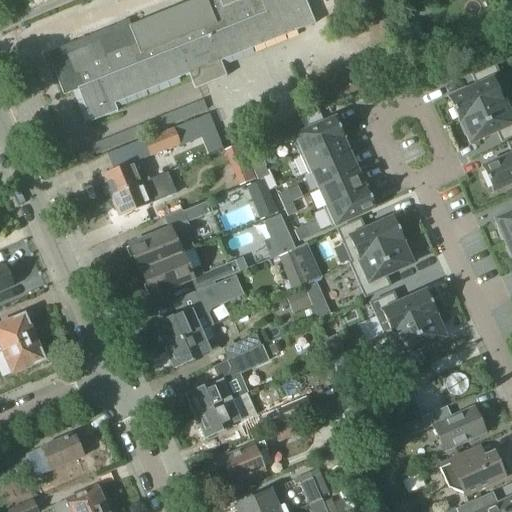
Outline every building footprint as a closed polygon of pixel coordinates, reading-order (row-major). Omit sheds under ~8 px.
[(119,35),(116,26),(47,54),(63,96),(77,90),(90,124),(117,113),(113,104),(188,75),(194,91),(226,78),(220,63),(315,26),(304,0),(197,0),(129,27),(131,31),(119,35)] [(439,68),(454,57),(442,41),(428,52),(439,68)] [(499,78),(494,66),(471,76),(476,87),(448,99),(458,122),(460,121),(502,102),(493,81),(499,78)] [(503,103),(502,102),(460,121),(460,122),(462,125),(460,126),(464,136),(466,135),(470,144),(496,133),(501,143),(511,138),(511,123),(511,124),(503,103)] [(291,139),(299,157),(340,139),(341,140),(343,139),(334,120),(291,139)] [(143,142),(149,157),(149,158),(178,147),(178,148),(191,142),(185,126),(143,142)] [(299,157),(307,176),(312,174),(311,173),(348,157),(341,140),(340,139),(299,157)] [(511,156),(481,169),(484,174),(481,175),(487,189),(490,188),(492,193),(511,183),(511,142),(507,145),(511,156)] [(229,167),(246,160),(240,145),(223,152),(229,167)] [(311,173),(312,174),(319,190),(356,174),(348,157),(311,173)] [(109,198),(147,183),(139,162),(100,177),(109,198)] [(254,173),(257,182),(268,178),(265,169),(254,173)] [(356,174),(319,190),(326,207),(327,208),(364,192),(363,191),(362,188),(356,174)] [(147,183),(109,198),(117,219),(175,196),(166,175),(147,183)] [(264,180),(246,188),(250,198),(268,191),(264,180)] [(327,208),(326,207),(322,209),(331,228),(374,209),(365,190),(363,191),(364,192),(327,208)] [(282,207),(291,203),(290,201),(286,192),(277,196),(281,205),(282,207)] [(182,213),(186,224),(211,214),(206,203),(182,213)] [(296,214),(291,203),(282,207),(287,218),(296,214)] [(511,241),(511,214),(496,221),(499,230),(497,231),(502,241),(504,240),(506,244),(511,241)] [(400,242),(401,243),(403,242),(392,219),(364,231),(359,221),(336,231),(351,263),(351,264),(358,261),(400,242)] [(181,255),(193,251),(183,225),(128,246),(138,272),(181,255)] [(307,239),(302,228),(293,232),(299,243),(307,239)] [(402,247),(401,243),(400,242),(358,261),(351,264),(351,263),(349,264),(364,299),(389,287),(385,277),(410,265),(407,257),(409,256),(404,246),(402,247)] [(302,268),(296,251),(295,251),(277,258),(284,275),(301,269),(302,268)] [(181,255),(138,272),(138,273),(140,272),(149,297),(202,277),(199,268),(187,272),(181,255)] [(242,259),(235,262),(239,272),(239,273),(247,270),(242,259)] [(235,262),(209,272),(213,283),(239,273),(239,272),(235,262)] [(6,273),(4,267),(0,268),(0,293),(13,289),(10,284),(12,280),(9,274),(6,273)] [(315,269),(299,275),(304,286),(320,280),(315,269)] [(184,314),(154,327),(163,350),(197,335),(197,334),(213,327),(207,315),(210,310),(232,301),(223,282),(203,292),(202,290),(192,295),(192,294),(179,300),(184,314)] [(307,297),(319,292),(315,285),(304,290),(307,297)] [(303,290),(284,297),(291,316),(310,308),(303,290)] [(433,316),(435,315),(425,292),(397,305),(392,294),(369,304),(384,339),(391,336),(391,335),(433,316)] [(327,311),(316,316),(319,323),(330,318),(327,311)] [(433,317),(433,316),(391,335),(391,336),(400,356),(393,359),(399,371),(422,361),(417,350),(443,339),(439,330),(441,329),(437,319),(435,320),(433,317)] [(0,353),(33,339),(31,336),(34,335),(30,327),(28,328),(23,317),(0,327),(0,353)] [(172,371),(206,356),(206,355),(218,350),(214,340),(201,345),(197,335),(163,350),(172,371)] [(227,363),(261,348),(256,336),(222,351),(227,363)] [(33,339),(0,353),(0,377),(1,379),(42,361),(38,351),(40,350),(37,341),(34,342),(33,339)] [(271,356),(280,352),(277,344),(267,348),(271,356)] [(195,419),(229,404),(220,382),(186,396),(195,419)] [(229,404),(195,419),(204,439),(247,421),(260,415),(250,394),(229,404)] [(305,401),(262,419),(266,431),(310,413),(305,401)] [(410,437),(425,431),(433,427),(444,453),(484,435),(472,410),(451,419),(446,408),(420,419),(405,426),(410,437)] [(272,429),(278,443),(296,436),(290,422),(272,429)] [(359,431),(362,438),(373,433),(370,425),(366,427),(359,431)] [(338,434),(334,427),(329,429),(333,437),(338,434)] [(39,450),(26,456),(35,478),(48,472),(49,473),(83,458),(73,435),(39,450)] [(263,443),(222,461),(226,471),(224,474),(227,481),(231,482),(232,486),(264,472),(257,457),(267,453),(263,443)] [(492,454),(476,462),(471,451),(437,466),(447,489),(463,495),(464,497),(504,479),(492,454)] [(294,487),(299,485),(308,506),(320,501),(319,498),(311,480),(312,479),(310,475),(310,474),(291,481),(294,487)] [(71,511),(100,511),(105,510),(96,489),(54,507),(56,511),(67,511),(71,511)] [(289,511),(286,504),(277,508),(269,491),(232,507),(234,511),(289,511)] [(455,510),(455,511),(511,511),(511,497),(486,510),(481,499),(455,510)] [(37,511),(33,501),(7,511),(37,511)]
